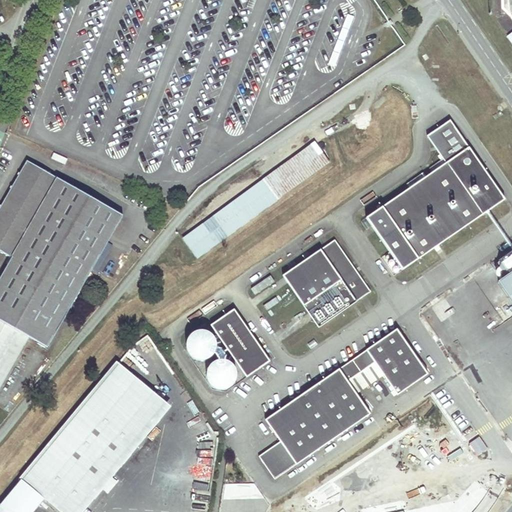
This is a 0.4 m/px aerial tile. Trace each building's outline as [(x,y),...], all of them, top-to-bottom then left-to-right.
[(360,216),(396,268),(499,198),(444,119),(421,134),(440,161),(360,216)] [(123,215),(27,161),(0,208),(0,251),(12,258),(0,279),(0,389),(30,338),(48,348),(123,215)] [(367,289),(331,237),(279,273),(315,325),(367,289)] [(511,272),(498,282),(511,301),(511,272)] [(263,358),(227,306),(204,322),(240,374),(263,358)] [(272,477),(367,411),(353,391),(345,379),(372,360),(381,372),(394,392),(425,371),(394,327),(263,417),(278,439),(256,454),(272,477)] [(353,391),(381,372),(372,360),(345,379),(353,391)] [(0,504),(0,511),(33,511),(44,499),(60,511),(74,511),(166,402),(118,362),(0,504)]
